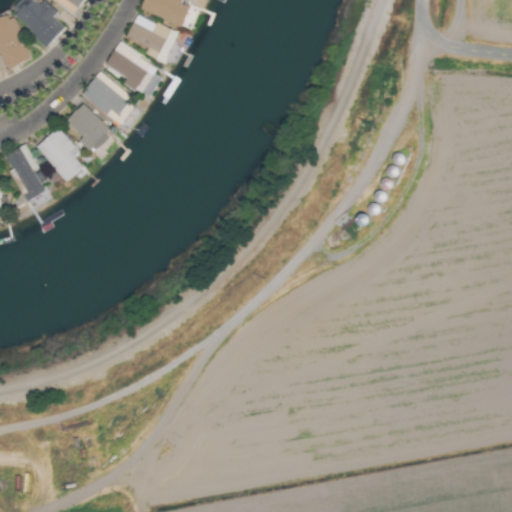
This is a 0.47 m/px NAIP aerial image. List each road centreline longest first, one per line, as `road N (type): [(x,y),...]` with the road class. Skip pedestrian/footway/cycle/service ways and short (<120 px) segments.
road 1 (residential): [(131,0),(61,98),(0,139)]
road 2 (residential): [(0,85),(45,62),(96,0)]
road 3 (residential): [(511,56),(442,45),(423,20),(421,0)]
